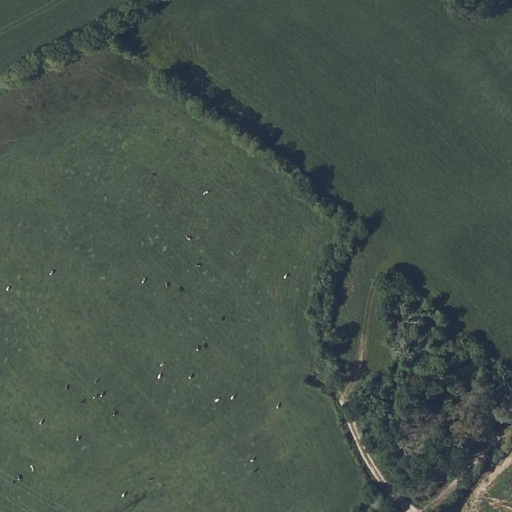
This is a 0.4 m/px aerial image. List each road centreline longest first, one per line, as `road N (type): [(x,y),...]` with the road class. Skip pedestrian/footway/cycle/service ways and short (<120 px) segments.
road 1 (track): [(412,511),(377,480),(347,432),(343,404)]
road 2 (track): [(511,431),(414,511)]
